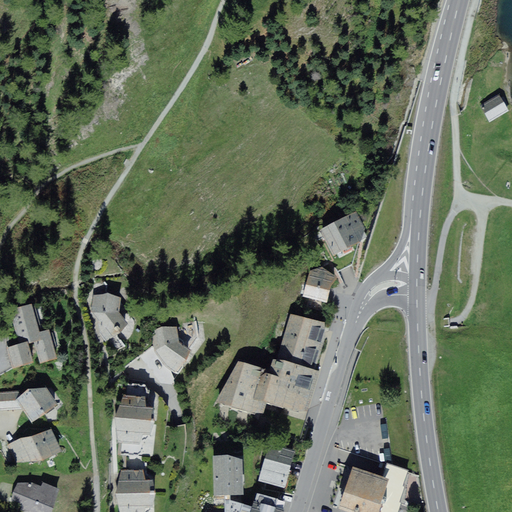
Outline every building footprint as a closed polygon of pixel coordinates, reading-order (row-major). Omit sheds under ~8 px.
[(498,96),(483,105),(492,121),(508,111),(498,96)] [(357,213),(322,232),(336,257),(360,244),(367,230),(357,213)] [(335,276),(312,270),(305,298),(327,304),(335,276)] [(120,314),(122,299),(110,295),(94,295),(92,311),(94,311),(93,330),(97,330),(107,341),(122,333),(127,323),(120,314)] [(33,363),(32,359),(40,356),(42,364),(58,359),(50,330),(40,333),(32,306),(11,311),(20,344),(8,348),(14,368),(33,363)] [(293,316),(279,361),(314,372),(328,327),(293,316)] [(191,350),(182,343),(179,341),(177,328),(164,327),(153,332),(155,351),(166,366),(176,373),(191,350)] [(305,420),(318,373),(314,372),(279,361),(274,377),(267,402),(269,402),(284,407),(282,413),(305,420)] [(263,374),(265,369),(240,362),(216,403),(252,413),(263,374)] [(274,377),(263,374),(252,413),(265,414),(269,402),(267,402),(274,377)] [(128,383),(116,418),(156,421),(148,386),(128,383)] [(26,391),(16,398),(23,409),(33,424),(46,415),(59,405),(48,388),(30,389),(26,391)] [(26,391),(0,394),(0,410),(0,411),(23,409),(16,398),(26,391)] [(152,436),(156,421),(116,418),(120,443),(140,446),(145,434),(152,436)] [(4,441),(10,459),(27,462),(41,457),(42,460),(59,452),(49,429),(23,439),(17,436),(4,441)] [(271,443),(261,478),(288,485),(297,451),(271,443)] [(242,455),(213,456),(213,495),(242,494),(242,455)] [(396,511),(410,472),(389,465),(384,478),(388,480),(377,511),(396,511)] [(356,468),(342,509),(351,511),(377,511),(388,480),(384,478),(356,468)] [(122,471),(117,494),(158,494),(149,471),(122,471)] [(9,485),(8,500),(22,501),(19,511),(56,511),(57,509),(54,509),(60,487),(43,481),(41,487),(29,484),(9,485)] [(148,511),(154,507),(158,494),(117,494),(120,511),(148,511)] [(268,511),(270,507),(255,503),(252,511),(268,511)]
